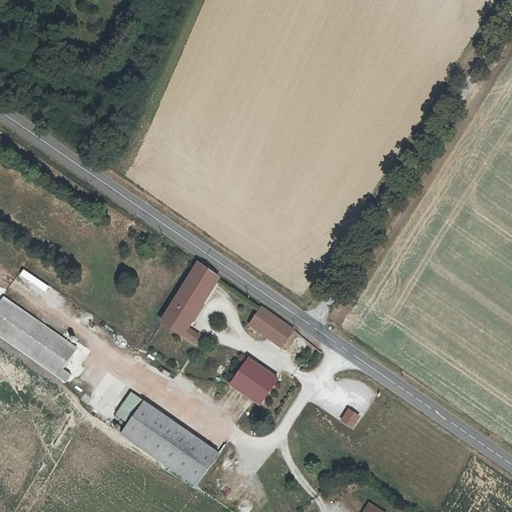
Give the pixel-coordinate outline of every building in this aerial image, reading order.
[(220,280),(199,265),(161,322),(182,336),(220,280)] [(21,270),(17,276),(45,292),(48,285),(21,270)] [(0,332),(63,378),(68,372),(59,366),(73,347),(0,294),(0,332)] [(289,327),(264,310),(254,324),(280,341),(289,327)] [(225,396),(251,411),(272,372),(237,354),(222,379),(231,385),(225,396)] [(140,400),(128,391),(113,412),(125,421),(140,400)] [(117,432),(191,484),(214,452),(140,400),(125,421),(117,432)] [(346,407),(338,421),(350,429),(359,415),(346,407)]
